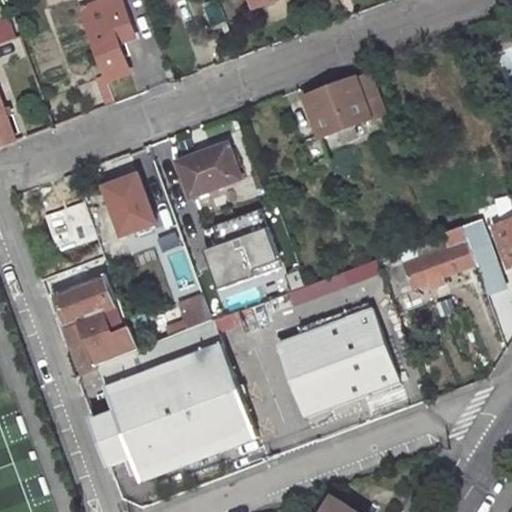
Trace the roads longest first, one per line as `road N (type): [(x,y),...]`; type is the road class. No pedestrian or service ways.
road 1 (residential): [(0,180),(480,0)]
road 2 (residential): [(194,511),(461,412),(503,431)]
road 3 (residential): [(110,511),(0,213)]
